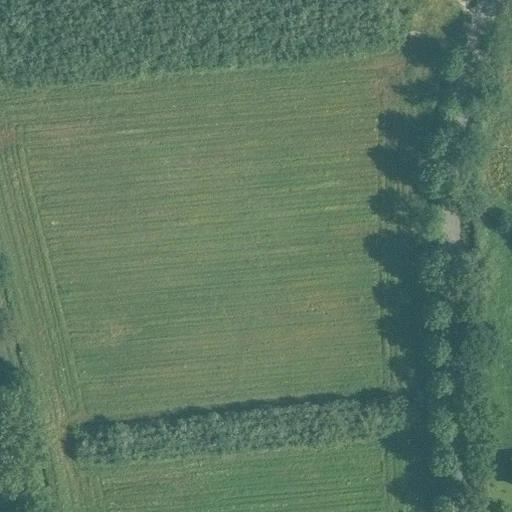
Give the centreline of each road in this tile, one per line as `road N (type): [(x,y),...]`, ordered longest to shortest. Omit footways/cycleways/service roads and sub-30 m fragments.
road 1 (unclassified): [(462,511),(449,195),(460,103),(492,0)]
road 2 (track): [(32,511),(0,361)]
